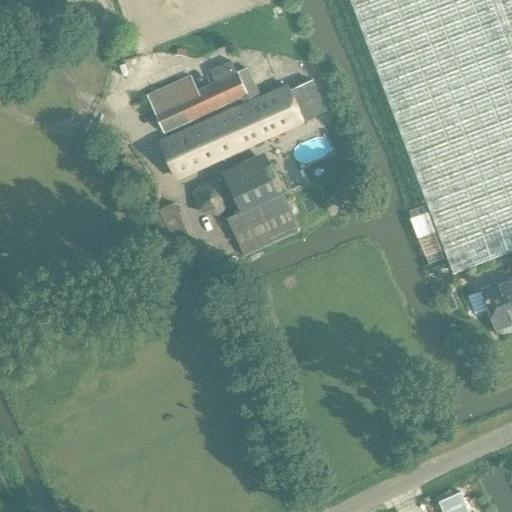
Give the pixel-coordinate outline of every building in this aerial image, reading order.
[(511,249),(511,0),(351,0),(453,272),(511,249)] [(309,120),(316,117),(317,114),(326,110),(312,80),(296,88),(298,93),(292,96),(287,85),(260,98),(246,68),(236,72),(231,61),(210,71),(215,83),(197,91),(191,76),(147,96),(164,132),(241,97),(245,104),(161,142),(178,178),(306,119),(309,120)] [(300,230),(264,151),(221,170),(240,212),(227,218),(244,255),(300,230)] [(176,246),(190,240),(173,203),(147,215),(161,244),(172,238),(176,246)] [(495,326),(511,319),(511,278),(482,290),(495,326)]
